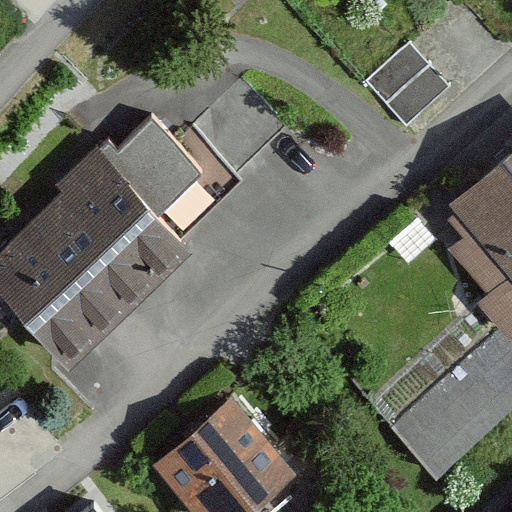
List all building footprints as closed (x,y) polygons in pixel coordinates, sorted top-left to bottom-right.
[(418,34),(367,79),(405,121),(456,76),(418,34)] [(110,130),(0,243),(0,293),(77,368),(203,239),(189,226),(284,128),(242,87),(178,152),(150,125),(128,147),(110,130)] [(511,160),(468,200),(511,249),(511,160)] [(228,389),(153,460),(202,511),(249,511),(300,465),(228,389)] [(110,511),(92,489),(62,511),(110,511)]
